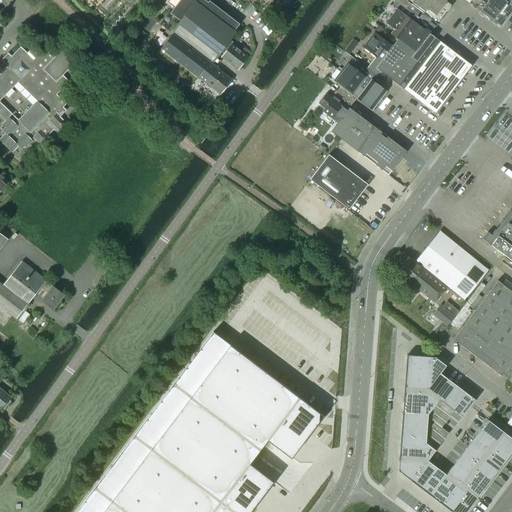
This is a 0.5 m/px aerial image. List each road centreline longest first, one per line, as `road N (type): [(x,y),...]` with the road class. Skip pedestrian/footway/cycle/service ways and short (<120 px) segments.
road 1 (unclassified): [(0,465),(340,0)]
road 2 (tertiary): [(348,479),(368,278),(511,78)]
